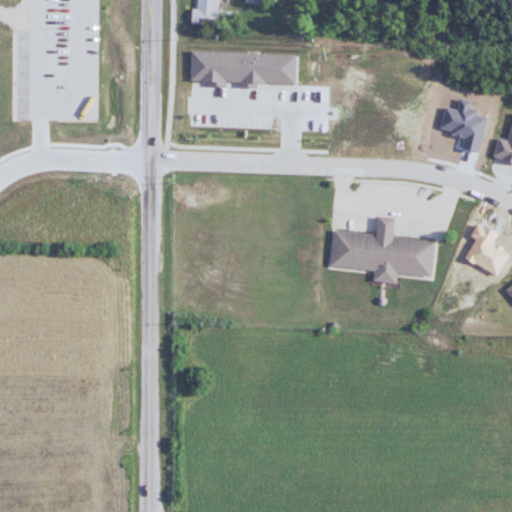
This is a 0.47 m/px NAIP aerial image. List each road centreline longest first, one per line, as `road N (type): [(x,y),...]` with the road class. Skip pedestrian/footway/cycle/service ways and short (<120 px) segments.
road 1 (secondary): [(139,511),(151,0)]
road 2 (residential): [(511,208),(428,177),(151,162)]
road 3 (residential): [(151,162),(37,159),(0,177)]
